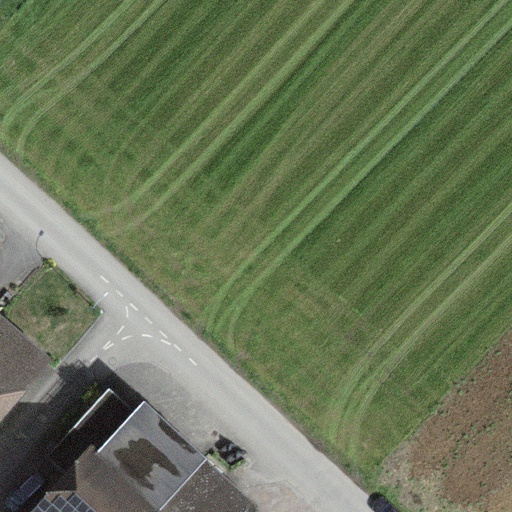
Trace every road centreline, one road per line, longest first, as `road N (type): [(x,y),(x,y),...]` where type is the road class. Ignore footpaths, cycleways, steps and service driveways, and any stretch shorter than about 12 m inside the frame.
road 1 (residential): [(355,511),(141,310)]
road 2 (residential): [(0,467),(141,310)]
road 3 (residential): [(141,310),(0,180)]
